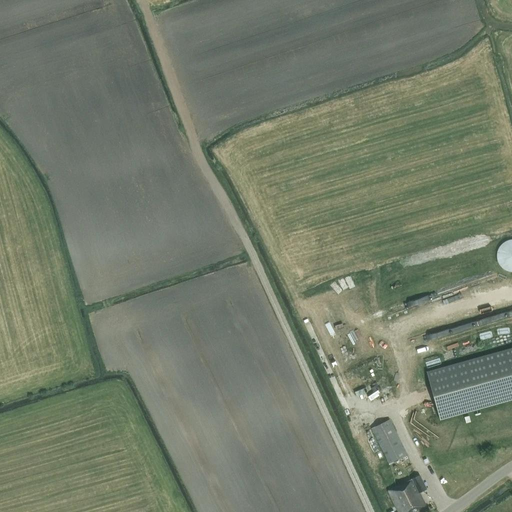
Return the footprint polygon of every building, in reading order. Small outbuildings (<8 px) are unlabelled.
[(511,267),(511,252),(506,251),(503,266),(511,267)] [(495,320),(511,314),(511,306),(493,313),(495,320)] [(511,399),(511,347),(426,372),(439,420),(511,399)] [(335,378),(344,397),(380,379),(371,360),(335,378)] [(416,473),(389,419),(372,428),(399,482),(404,480),(405,482),(388,491),(399,511),(413,511),(425,506),(418,492),(426,488),(419,475),(411,479),(409,477),(416,473)] [(370,429),(361,434),(379,470),(388,465),(370,429)]
